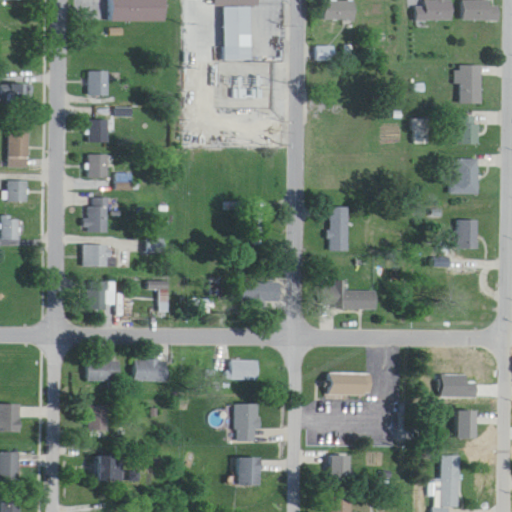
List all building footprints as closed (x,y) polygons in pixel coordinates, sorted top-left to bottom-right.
[(167,24),(167,0),(111,0),(111,24),(167,24)] [(217,0),(217,46),(248,46),(249,34),(246,32),(246,0),(217,0)] [(416,1),(416,23),(453,23),(453,1),(416,1)] [(324,2),(324,22),(356,23),(357,2),(324,2)] [(462,22),(500,22),(500,3),(462,3),(462,22)] [(483,68),(460,68),(460,106),(483,106),(483,68)] [(90,97),(110,97),(110,73),(90,73),(90,97)] [(3,106),(28,106),(28,86),(3,86),(3,106)] [(480,147),(480,118),(458,118),(458,147),(480,147)] [(110,145),(110,122),(89,122),(89,145),(110,145)] [(30,131),(10,131),(10,170),(30,170),(30,131)] [(90,157),(90,180),(110,180),(110,157),(90,157)] [(450,196),(480,196),(480,162),(457,162),(457,185),(450,185),(450,196)] [(28,183),(6,183),(6,204),(28,204),(28,183)] [(110,235),(110,200),(88,200),(88,235),(110,235)] [(349,209),(329,209),(329,253),(349,253),(349,209)] [(263,246),(262,214),(253,214),(254,246),(263,246)] [(0,218),(0,243),(22,243),(22,218),(0,218)] [(478,222),(458,222),(458,251),(478,251),(478,222)] [(84,270),(112,269),(111,247),(84,247),(84,270)] [(282,305),(282,283),(242,283),(242,305),(282,305)] [(88,313),(116,313),(116,284),(88,284),(88,313)] [(150,290),(159,290),(159,316),(169,316),(169,286),(156,286),(156,287),(150,287),(150,290)] [(378,293),(349,292),(349,287),(321,287),(321,312),(378,312),(378,293)] [(211,315),(211,301),(184,301),(184,315),(211,315)] [(320,360),(371,361),(370,388),(319,388),(320,360)] [(86,384),(120,384),(120,363),(86,363),(86,384)] [(134,383),(168,383),(168,363),(134,363),(134,383)] [(228,382),(259,382),(259,363),(228,363),(228,382)] [(21,405),(0,405),(0,432),(21,433),(21,405)] [(260,406),(235,406),(235,442),(260,442),(260,406)] [(0,452),(0,479),(20,480),(20,453),(0,452)] [(122,483),(122,457),(94,457),(94,483),(122,483)] [(461,457),(442,457),(442,507),(461,507),(461,457)] [(238,486),(261,486),(261,458),(238,458),(238,486)] [(1,511),(20,511),(20,496),(2,496),(1,511)] [(330,497),(330,511),(351,511),(351,497),(330,497)]
